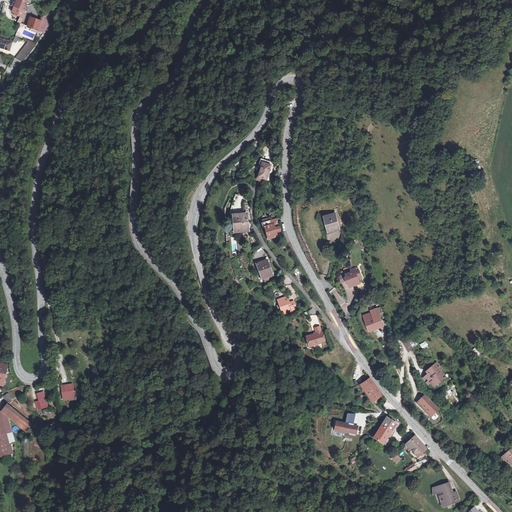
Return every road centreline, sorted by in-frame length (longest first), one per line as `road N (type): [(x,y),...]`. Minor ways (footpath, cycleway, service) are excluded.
road 1 (tertiary): [(208,0),(179,66),(136,123),(138,242),(173,282),(218,368),(234,374),(239,355),(211,308),(197,255),(197,207),(221,164),(265,120),(280,86),(298,81),(287,129),(288,223),(346,338)]
road 2 (tertiary): [(0,261),(20,373),(33,378),(43,370),(35,195),(51,134),(69,92),(138,37),(167,0)]
road 3 (residential): [(346,338),(272,255),(253,217),(254,190),(242,182)]
road 4 (tertiary): [(346,338),(458,470)]
